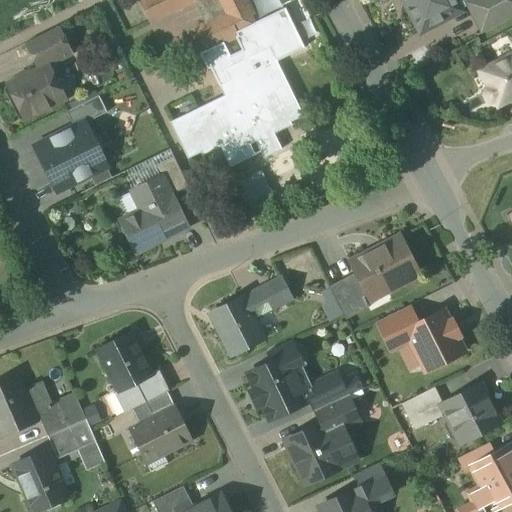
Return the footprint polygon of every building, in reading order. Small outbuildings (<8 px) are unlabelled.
[(245,0),(140,0),(138,1),(149,24),(197,1),(208,24),(195,30),(206,53),(238,37),(236,34),(254,26),(250,18),(253,16),(245,0)] [(408,0),(409,3),(406,4),(420,32),(463,10),(458,0),(408,0)] [(475,0),(473,1),(479,13),(479,14),(506,0),(475,0)] [(511,14),(511,0),(506,0),(479,14),(479,13),(474,16),(482,31),(511,14)] [(58,28),(25,44),(39,71),(47,66),(48,67),(71,55),(58,28)] [(269,49),(224,71),(235,92),(170,123),(188,159),(219,144),(230,168),(260,152),(263,159),(281,150),(272,132),(302,117),(269,49)] [(511,56),(480,73),(488,88),(486,90),(485,92),(484,95),(485,97),(486,99),(487,101),(488,102),(490,103),(493,103),(496,103),(498,107),(511,98),(511,56)] [(39,71),(30,75),(26,74),(17,78),(15,83),(8,86),(17,104),(15,109),(19,116),(23,117),(25,120),(64,100),(48,67),(47,66),(39,71)] [(84,124),(36,146),(53,182),(101,159),(84,124)] [(174,159),(155,168),(160,179),(162,178),(170,196),(188,188),(174,159)] [(160,179),(139,189),(149,208),(121,222),(136,253),(186,229),(170,196),(162,178),(160,179)] [(399,237),(349,263),(357,278),(367,296),(383,288),(385,293),(419,275),(399,237)] [(357,278),(331,292),(345,321),(368,309),(363,298),(367,296),(357,278)] [(278,280),(242,298),(249,311),(267,301),(271,311),(289,302),(278,280)] [(242,298),(210,314),(231,356),(264,340),(249,311),(242,298)] [(408,307),(377,323),(390,350),(410,340),(405,331),(417,325),(408,307)] [(417,325),(405,331),(410,340),(426,372),(462,353),(455,339),(459,337),(458,336),(452,324),(451,322),(448,324),(442,312),(417,325)] [(150,376),(130,335),(97,351),(118,392),(134,384),(138,392),(153,384),(150,376)] [(290,342),(268,352),(273,363),(284,358),(289,369),(300,364),(290,342)] [(273,363),(248,375),(255,390),(250,393),(257,408),(262,405),(269,420),(310,401),(304,390),(311,387),(300,364),(289,369),(284,358),(273,363)] [(311,387),(304,390),(310,401),(315,412),(347,397),(361,391),(354,377),(340,384),(336,375),(311,387)] [(16,377),(0,383),(0,438),(0,439),(36,423),(31,412),(16,377)] [(153,384),(138,392),(134,384),(118,392),(128,412),(144,404),(166,393),(160,380),(153,384)] [(479,386),(441,405),(446,415),(461,444),(480,435),(483,435),(484,433),(488,430),(491,431),(492,429),(498,425),(498,424),(499,421),(493,410),(490,409),(479,386)] [(429,391),(401,405),(414,431),(446,415),(441,405),(437,408),(429,391)] [(166,393),(144,404),(150,416),(172,405),(166,393)] [(347,397),(315,412),(315,413),(318,412),(329,435),(358,421),(347,397)] [(59,404),(45,410),(51,422),(42,425),(48,437),(69,427),(59,404)] [(175,409),(130,432),(146,464),(191,441),(175,409)] [(69,427),(48,437),(57,459),(79,450),(87,469),(103,462),(85,420),(69,427)] [(319,425),(285,441),(286,442),(287,442),(293,457),(293,458),(305,485),(340,469),(339,469),(356,461),(356,459),(353,460),(354,461),(344,465),(332,439),(327,441),(319,425)] [(511,451),(510,446),(470,468),(494,511),(511,500),(511,451)] [(36,511),(67,499),(47,451),(12,466),(31,511),(36,511)] [(378,467),(354,477),(360,490),(353,493),(358,503),(388,489),(378,467)] [(182,487),(152,503),(156,511),(174,511),(173,510),(189,502),(182,487)] [(352,492),(319,507),(321,511),(361,511),(358,503),(353,493),(352,492)] [(228,511),(220,496),(193,510),(189,502),(173,510),(174,511),(228,511)]
